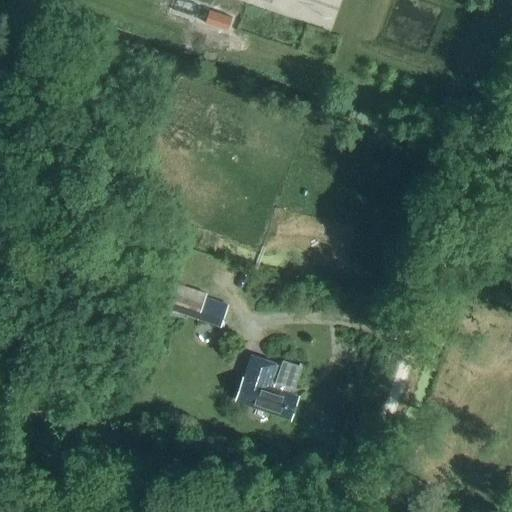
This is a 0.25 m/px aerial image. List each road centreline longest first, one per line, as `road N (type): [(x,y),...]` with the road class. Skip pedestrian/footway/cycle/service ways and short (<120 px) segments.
road 1 (track): [(355,511),(511,55)]
road 2 (track): [(236,511),(0,396)]
